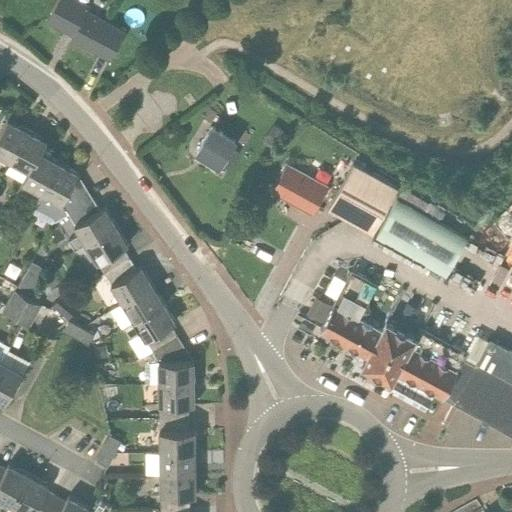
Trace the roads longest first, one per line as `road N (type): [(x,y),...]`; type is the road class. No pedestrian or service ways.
road 1 (unknown): [(239,331),(296,303),(324,253),(343,242),(508,322)]
road 2 (residential): [(239,331),(83,125)]
